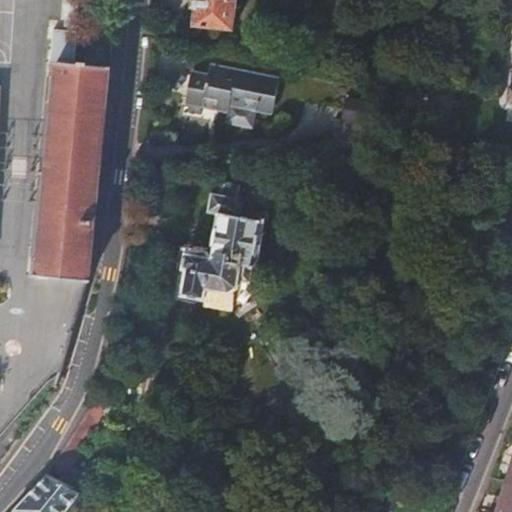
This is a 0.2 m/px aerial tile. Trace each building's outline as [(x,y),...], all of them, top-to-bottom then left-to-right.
[(195,0),(193,27),(232,31),(234,0),(195,0)] [(38,277),(88,281),(96,196),(107,89),(112,37),(93,37),(90,64),(58,61),(38,277)] [(270,113),(275,77),(206,64),(205,73),(188,71),(184,105),(187,105),(185,114),(220,120),(223,105),(270,113)] [(430,115),(431,97),(409,93),(407,107),(409,113),(416,114),(416,117),(422,118),(424,115),(430,115)] [(185,252),(184,254),(182,267),(186,268),(181,294),(204,299),(206,289),(228,293),(237,290),(237,286),(253,289),(258,267),(262,260),(262,255),(257,249),(262,220),(258,220),(260,207),(258,207),(258,204),(247,202),(246,204),(236,201),(239,185),(220,181),(217,195),(211,193),(207,211),(218,213),(211,249),(192,246),(190,253),(185,252)] [(182,267),(184,254),(173,253),(171,264),(182,267)] [(55,459),(47,475),(75,490),(83,473),(55,459)] [(10,511),(62,511),(77,493),(47,475),(28,494),(10,511)] [(511,511),(511,483),(508,482),(498,511),(511,511)]
